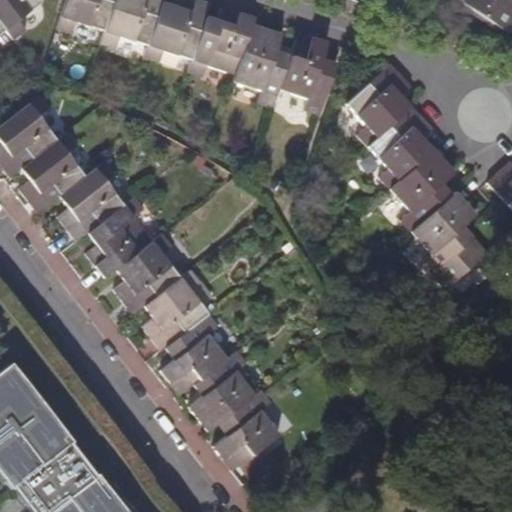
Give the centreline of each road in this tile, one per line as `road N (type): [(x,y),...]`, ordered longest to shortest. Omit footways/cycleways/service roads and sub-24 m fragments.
road 1 (unclassified): [(0,232),(214,511)]
road 2 (residential): [(297,0),(433,45),(482,116)]
